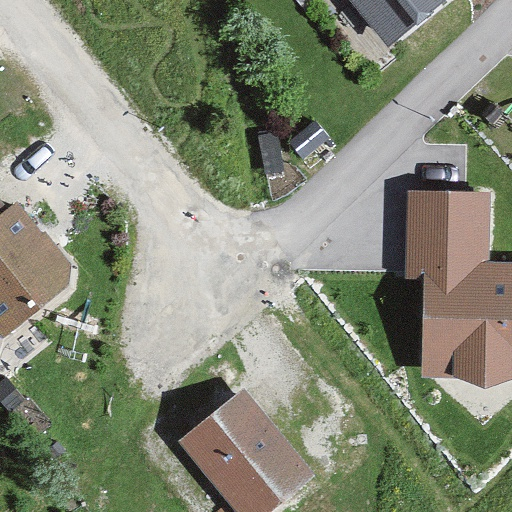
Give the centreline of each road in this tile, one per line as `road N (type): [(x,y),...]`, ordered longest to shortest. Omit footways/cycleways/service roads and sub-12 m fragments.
road 1 (residential): [(224,281),(511,2)]
road 2 (residential): [(0,4),(224,281)]
